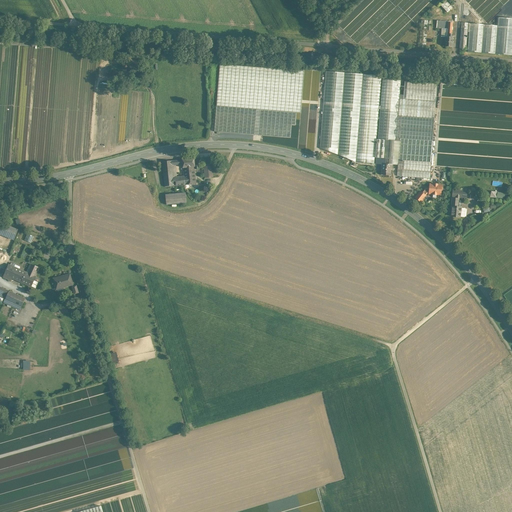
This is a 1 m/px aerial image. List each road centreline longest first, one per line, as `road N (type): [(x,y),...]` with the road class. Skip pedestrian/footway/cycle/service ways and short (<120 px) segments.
road 1 (unclassified): [(511,60),(76,25),(61,0)]
road 2 (secondary): [(477,277),(419,215),(359,175),(263,147),(155,150),(67,174)]
road 3 (unclassified): [(67,174),(67,231),(149,511)]
road 4 (unclassified): [(440,511),(391,345),(477,277)]
